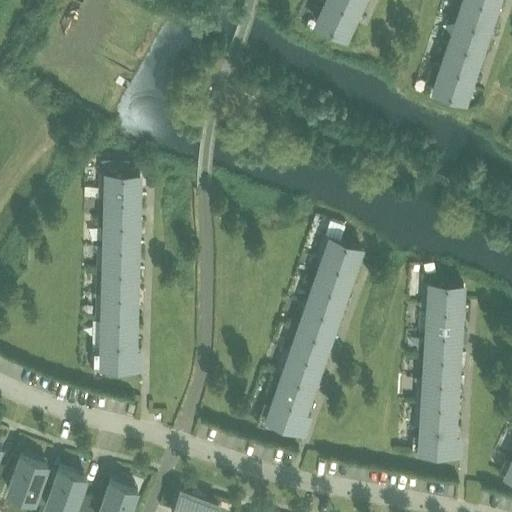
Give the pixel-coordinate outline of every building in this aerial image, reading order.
[(333,0),(325,0),(315,20),(345,35),(357,11),(333,0)] [(333,0),(357,11),(362,0),(333,0)] [(462,0),(457,15),(489,26),(497,3),(489,0),(462,0)] [(481,50),(489,26),(457,15),(449,39),(481,50)] [(441,40),(448,43),(442,62),(434,59),(434,60),(473,73),(481,50),(449,39),(442,36),(441,40)] [(434,60),(433,63),(441,65),(433,87),(465,98),(473,73),(434,60)] [(100,191),(96,191),(96,195),(102,195),(139,196),(140,171),(100,170),(100,191)] [(106,199),(105,219),(138,220),(139,196),(102,195),(102,199),(106,199)] [(101,239),(100,243),(138,244),(138,220),(105,219),(104,239),(101,239)] [(318,256),(318,257),(353,269),(361,245),(324,232),(317,252),(314,251),(312,254),(318,256)] [(98,267),(104,267),(137,268),(138,244),(100,243),(94,243),(94,247),(98,247),(98,267)] [(321,261),(314,280),(345,291),(353,269),(318,257),(317,260),(321,261)] [(99,287),(99,291),(136,292),(137,268),(104,267),(103,287),(99,287)] [(424,304),(461,307),(463,282),(424,279),(422,300),(418,300),(418,304),(424,304)] [(299,298),(298,300),(337,314),(345,291),(314,280),(307,301),(299,298)] [(97,295),(97,315),(136,316),(136,292),(99,291),(93,291),(93,295),(97,295)] [(305,305),(298,326),(330,336),(337,314),(298,300),(298,302),(305,305)] [(419,326),(419,328),(460,331),(461,307),(424,304),(424,308),(428,308),(427,326),(419,326)] [(103,315),(102,339),(135,340),(136,316),(97,315),(103,315)] [(288,343),(287,347),(322,359),(330,336),(298,326),(292,345),(288,343)] [(427,330),(425,352),(458,354),(460,331),(419,328),(419,330),(427,330)] [(108,372),(108,371),(108,364),(134,365),(135,340),(102,339),(102,349),(94,349),(93,372),(108,372)] [(284,350),(277,369),(314,382),(322,359),(287,347),(281,345),(280,348),(284,350)] [(420,372),(420,376),(457,378),(458,354),(425,352),(424,372),(420,372)] [(282,371),(275,393),(306,404),(314,382),(277,369),(282,371)] [(417,380),(416,400),(455,402),(457,378),(420,376),(414,376),(414,380),(417,380)] [(271,427),(273,420),(273,419),(298,428),(306,404),(275,393),(272,402),(264,400),(256,422),(271,427)] [(416,400),(415,424),(454,426),(455,402),(416,400)] [(411,448),(452,451),(454,426),(415,424),(421,424),(420,434),(412,433),(411,448)] [(498,469),(511,476),(511,448),(510,448),(511,448),(511,457),(511,459),(504,456),(498,469)] [(32,500),(45,504),(46,501),(53,481),(42,477),(47,460),(35,456),(37,453),(25,449),(24,452),(21,451),(7,488),(33,497),(32,500)] [(59,464),(53,481),(46,501),(71,510),(70,511),(84,511),(91,494),(80,490),(86,473),(59,464)] [(103,498),(91,494),(84,511),(127,511),(137,486),(134,485),(135,482),(123,477),(122,481),(110,476),(103,498)] [(191,491),(180,487),(171,511),(174,511),(213,511),(218,501),(204,496),(206,491),(193,486),(191,491)] [(511,510),(511,493),(505,492),(501,507),(511,510)]
